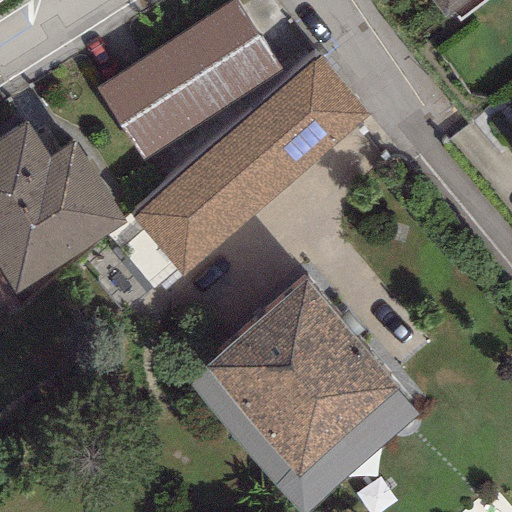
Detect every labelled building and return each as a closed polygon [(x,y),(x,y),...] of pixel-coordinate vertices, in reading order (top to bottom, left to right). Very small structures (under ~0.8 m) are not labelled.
[(428,0),(443,20),(469,0),(428,0)] [(279,70),(234,1),(96,91),(141,160),(279,70)] [(369,115),(318,57),(132,218),(182,276),(369,115)] [(124,222),(72,142),(48,158),(25,123),(0,139),(0,271),(14,293),(124,222)] [(14,293),(0,271),(0,322),(23,308),(14,293)] [(304,282),(202,368),(296,476),(394,392),(397,390),(304,282)] [(304,511),(416,416),(394,392),(296,476),(202,368),(184,384),(294,511),(304,511)]
